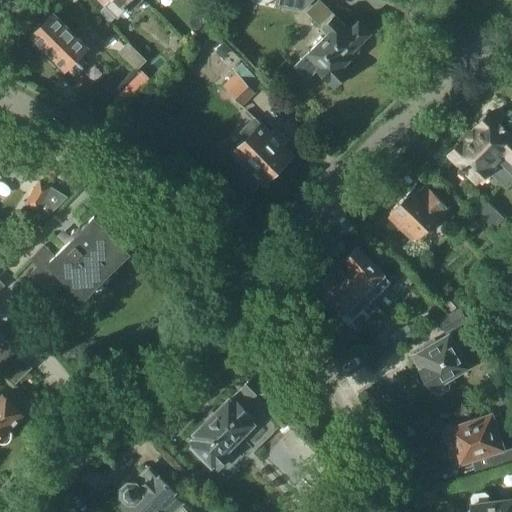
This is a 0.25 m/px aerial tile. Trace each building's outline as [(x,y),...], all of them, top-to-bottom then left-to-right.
[(130,12),(142,0),(103,0),(118,14),(126,7),(130,12)] [(349,28),(321,0),(318,0),(307,11),(329,33),(295,65),(307,78),(316,69),(335,89),(350,72),(344,65),(350,58),(348,55),(371,32),(359,19),(349,28)] [(299,0),(297,10),(302,11),(311,2),(311,0),(299,0)] [(63,66),(74,77),(88,64),(78,54),(87,45),(54,12),(41,26),(39,23),(33,30),(35,32),(32,35),(40,42),(37,46),(59,69),(63,66)] [(145,60),(129,44),(121,53),(137,69),(145,60)] [(152,78),(141,69),(112,100),(123,110),(152,78)] [(255,93),(238,74),(226,86),(244,104),(255,93)] [(271,85),(265,91),(272,98),(278,92),(271,85)] [(480,123),(470,133),(511,174),(511,134),(511,133),(511,132),(511,125),(508,122),(504,126),(490,112),(488,115),(485,114),(479,120),(480,123)] [(271,132),(255,116),(239,131),(247,139),(233,153),(249,169),(240,177),(254,191),(291,153),(283,145),(288,140),(275,127),(271,132)] [(452,151),(449,154),(463,167),(459,171),(464,177),(466,179),(470,174),(476,181),(488,169),(507,187),(511,181),(511,174),(470,133),(460,143),(457,143),(451,148),(452,151)] [(40,180),(26,204),(35,209),(29,219),(39,225),(67,196),(51,187),(40,180)] [(392,213),(388,216),(413,240),(417,236),(418,238),(437,219),(439,221),(451,209),(427,185),(417,195),(412,189),(390,211),(392,213)] [(504,217),(486,201),(477,211),(495,227),(504,217)] [(468,230),(477,221),(466,211),(457,220),(468,230)] [(60,290),(61,289),(70,280),(84,294),(128,250),(93,216),(74,235),(68,229),(62,235),(68,241),(54,256),(43,245),(29,259),(37,266),(31,272),(50,292),(56,286),(60,290)] [(359,243),(337,266),(366,295),(371,300),(375,296),(387,308),(412,282),(399,270),(393,276),(388,271),(387,272),(359,243)] [(317,285),(331,298),(331,304),(339,312),(336,315),(354,333),(371,317),(363,308),(371,300),(366,295),(337,266),(317,285)] [(447,297),(440,303),(449,314),(456,308),(447,297)] [(460,308),(438,321),(445,332),(467,319),(460,308)] [(449,335),(414,355),(422,369),(420,370),(422,374),(421,377),(425,383),(428,384),(430,388),(433,386),(436,393),(440,394),(449,388),(450,384),(446,378),(467,366),(449,335)] [(206,415),(209,417),(190,438),(223,466),(234,455),(230,451),(257,423),(255,421),(259,417),(254,412),(264,402),(256,394),(270,382),(258,370),(218,409),(215,406),(206,415)] [(0,435),(21,414),(3,396),(0,398),(0,435)] [(505,430),(500,414),(491,417),(490,415),(450,429),(461,460),(472,456),(474,460),(471,461),(476,473),(511,461),(511,446),(502,450),(497,434),(505,430)] [(157,478),(148,468),(116,500),(126,509),(122,511),(170,511),(181,502),(172,493),(175,490),(160,475),(157,478)] [(474,493),(472,496),(473,511),(511,511),(511,498),(489,501),(489,495),(484,492),(474,493)]
